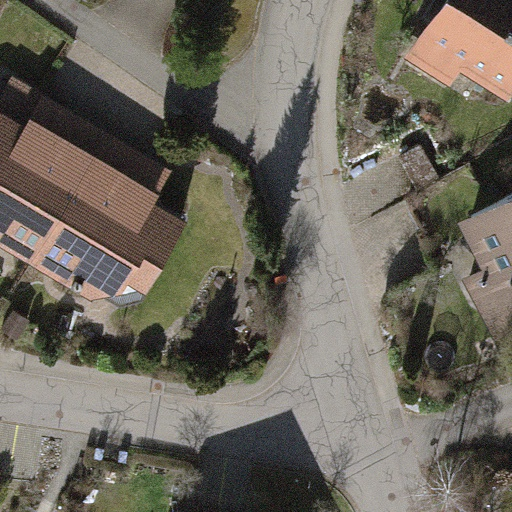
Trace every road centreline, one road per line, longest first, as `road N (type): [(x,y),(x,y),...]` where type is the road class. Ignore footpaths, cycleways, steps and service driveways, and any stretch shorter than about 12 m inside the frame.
road 1 (residential): [(0,402),(33,411),(355,429)]
road 2 (residential): [(355,429),(287,137)]
road 3 (residential): [(287,137),(185,93),(51,0)]
road 4 (residential): [(355,429),(406,447),(511,402)]
road 5 (residential): [(287,137),(302,0)]
